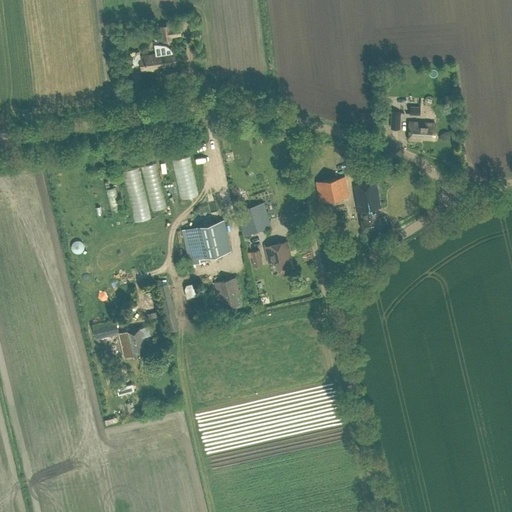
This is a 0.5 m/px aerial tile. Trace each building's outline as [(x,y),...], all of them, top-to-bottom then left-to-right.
[(171,36),(178,35),(177,25),(170,26),(170,23),(160,25),(162,41),(172,39),(171,36)] [(135,65),(140,64),(141,72),(156,70),(156,66),(168,64),(169,63),(170,62),(171,61),(172,60),(172,59),(172,58),(173,56),(173,55),(172,54),(172,53),(172,52),(171,51),(171,50),(170,49),(168,48),(167,48),(167,47),(166,47),(164,46),(155,46),(155,47),(156,47),(155,54),(140,56),(139,51),(137,51),(137,52),(136,52),(135,53),(134,54),(133,55),(133,56),(133,57),(132,58),(132,59),(132,61),(133,63),(134,65),(135,65)] [(420,115),(420,106),(409,105),(409,114),(420,115)] [(400,111),(391,111),(391,128),(399,128),(400,111)] [(432,138),(433,122),(409,121),(408,139),(418,139),(418,138),(432,138)] [(270,141),(284,139),(283,129),(269,130),(270,141)] [(360,172),(381,177),(384,164),(364,159),(360,172)] [(319,201),(349,196),(345,175),(315,181),(319,201)] [(380,207),(376,182),(353,186),(357,211),(360,211),(361,218),(360,219),(362,229),(381,226),(380,216),(379,216),(377,207),(380,207)] [(143,205),(138,185),(124,188),(129,208),(143,205)] [(270,226),(263,201),(236,209),(243,234),(270,226)] [(198,258),(229,250),(222,220),(191,228),(198,258)] [(294,270),(287,241),(264,246),(268,262),(276,260),(279,274),(294,270)] [(253,266),(262,264),(259,249),(250,251),(253,266)] [(238,303),(236,294),(239,294),(235,277),(214,282),(218,301),(220,301),(221,307),(238,303)] [(203,280),(193,282),(196,295),(205,293),(203,280)] [(172,299),(170,283),(161,283),(162,293),(167,292),(168,300),(172,299)] [(97,339),(120,333),(117,319),(93,325),(97,339)] [(129,356),(145,352),(142,339),(145,339),(142,326),(123,331),(129,356)]
